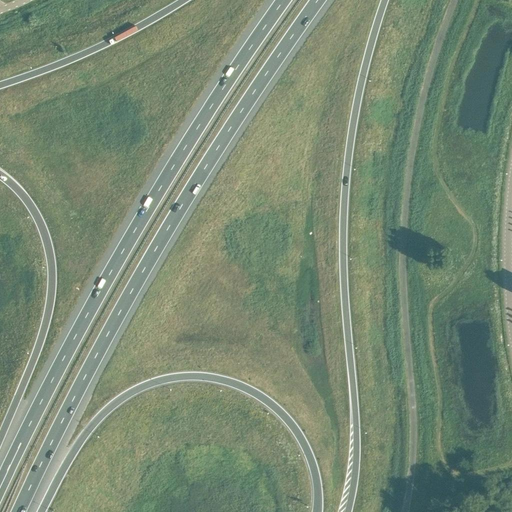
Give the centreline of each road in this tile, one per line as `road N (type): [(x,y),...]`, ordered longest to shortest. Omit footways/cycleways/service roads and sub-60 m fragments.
road 1 (motorway): [(18,511),(169,225),(317,0)]
road 2 (motorway): [(283,0),(84,316),(0,485)]
road 3 (unclassified): [(406,511),(415,461),(407,196),(414,144),(460,0)]
road 4 (motorway): [(346,511),(355,438),(344,192),(361,79),(384,0)]
road 5 (motorway): [(41,511),(99,416),(135,390),(186,375),(224,380),(278,411),(309,454),(317,511)]
road 6 (motorway): [(0,175),(36,219),(49,263),(42,326),(0,439)]
road 7 (motorway): [(183,0),(105,45),(0,86)]
road 8 (unclassified): [(511,330),(511,190)]
